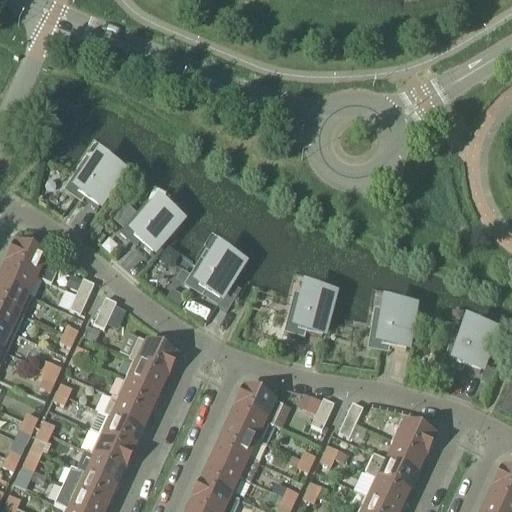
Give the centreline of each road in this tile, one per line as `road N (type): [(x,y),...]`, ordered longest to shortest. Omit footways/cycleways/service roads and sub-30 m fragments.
road 1 (tertiary): [(319,126),(54,18)]
road 2 (residential): [(461,417),(240,363)]
road 3 (residential): [(200,346),(53,231),(15,221)]
road 4 (residential): [(123,511),(200,346)]
road 5 (residential): [(172,511),(240,363)]
road 6 (tertiary): [(319,126),(318,157),(327,171),(357,182),(385,168),(393,154),(389,123)]
road 7 (tertiary): [(389,123),(511,50)]
road 8 (residential): [(0,135),(54,18)]
